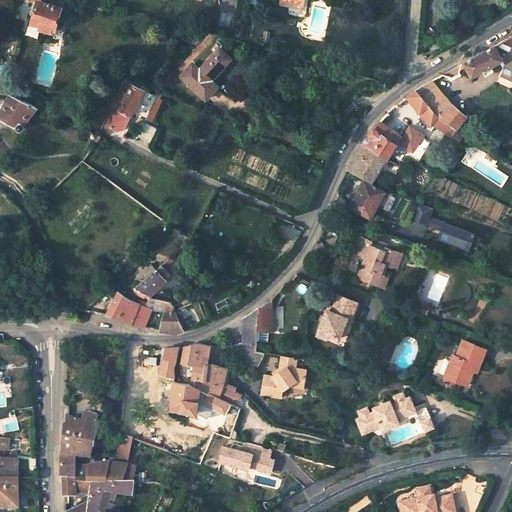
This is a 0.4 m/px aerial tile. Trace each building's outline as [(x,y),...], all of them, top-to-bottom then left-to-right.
[(50,31),(51,28),(54,29),(61,7),(38,0),(33,0),(30,14),(34,15),(31,22),(40,24),(39,28),(50,31)] [(511,33),(505,38),(499,42),(511,48),(511,33)] [(439,47),(435,40),(425,45),(430,53),(439,47)] [(460,65),(468,78),(496,61),(498,60),(500,64),(499,67),(510,72),(511,67),(511,54),(494,45),(482,52),(460,65)] [(221,50),(201,71),(195,65),(183,78),(208,100),(219,88),(212,82),(232,60),(221,50)] [(511,67),(510,72),(499,67),(495,76),(507,81),(510,81),(511,80),(511,67)] [(454,131),(469,117),(453,104),(431,81),(412,91),(403,98),(428,127),(429,125),(448,139),(454,131)] [(123,111),(122,114),(117,111),(113,113),(107,126),(118,131),(125,128),(129,117),(127,116),(129,113),(132,115),(143,90),(128,83),(121,98),(116,108),(123,111)] [(11,95),(0,116),(0,117),(16,123),(16,125),(16,126),(16,127),(17,128),(18,129),(20,129),(21,129),(22,128),(23,126),(23,125),(23,124),(22,123),(37,107),(11,95)] [(380,119),(376,123),(387,130),(389,126),(380,119)] [(145,122),(139,136),(151,142),(158,127),(145,122)] [(354,156),(346,169),(369,182),(383,159),(384,160),(397,138),(387,130),(376,123),(371,128),(360,145),(354,156)] [(361,182),(353,195),(358,198),(365,184),(361,182)] [(353,195),(347,208),(366,218),(373,206),(386,213),(393,200),(365,184),(358,198),(353,195)] [(432,209),(419,204),(412,218),(427,223),(426,226),(436,230),(439,222),(429,218),(432,209)] [(438,239),(469,250),(470,249),(474,237),(475,235),(444,224),(441,231),(438,239)] [(384,247),(382,251),(368,245),(370,242),(357,237),(350,252),(363,257),(354,278),(378,287),(386,266),(389,267),(396,252),(384,247)] [(470,249),(477,251),(481,240),(474,237),(470,249)] [(396,252),(389,267),(395,269),(401,254),(396,252)] [(154,270),(132,289),(148,296),(164,281),(154,270)] [(126,299),(117,293),(110,316),(127,323),(142,328),(151,309),(126,300),(126,299)] [(317,333),(338,340),(345,319),(349,320),(355,302),(335,295),(331,308),(329,314),(324,312),(322,318),(317,333)] [(156,298),(151,309),(163,312),(173,311),(169,301),(156,298)] [(416,313),(419,306),(412,303),(409,310),(416,313)] [(241,343),(252,343),(252,336),(254,336),(254,332),(269,333),(269,332),(269,310),(268,304),(265,304),(262,304),(241,318),(241,343)] [(419,306),(416,313),(423,316),(426,309),(419,306)] [(173,311),(163,312),(157,331),(176,333),(183,331),(173,311)] [(455,389),(457,384),(465,387),(471,371),(468,370),(471,364),(477,366),(483,350),(459,341),(453,357),(449,356),(438,383),(455,389)] [(183,348),(180,364),(191,364),(189,386),(172,383),(170,399),(167,398),(166,409),(192,413),(194,401),(193,401),(195,388),(201,390),(203,384),(207,385),(208,381),(221,385),(223,370),(205,363),(207,346),(199,345),(195,344),(187,345),(183,348)] [(205,363),(223,370),(226,348),(223,348),(207,346),(205,363)] [(165,348),(159,375),(172,377),(171,367),(176,348),(171,348),(165,348)] [(258,388),(269,390),(268,395),(277,397),(278,390),(285,385),(292,380),(300,382),(303,370),(292,368),(294,358),(278,356),(275,372),(269,376),(261,374),(258,388)] [(468,370),(471,371),(474,372),(477,366),(471,364),(468,370)] [(205,392),(217,398),(221,385),(208,381),(207,385),(203,384),(201,390),(205,392)] [(200,404),(223,415),(229,404),(217,398),(205,392),(200,404)] [(398,420),(396,415),(415,408),(410,397),(406,399),(403,392),(393,396),(396,402),(392,404),(390,401),(385,403),(378,406),(372,408),(374,412),(370,414),(368,408),(358,412),(360,418),(356,420),(361,432),(379,424),(381,428),(383,432),(400,424),(398,420)] [(415,408),(396,415),(398,420),(417,412),(415,408)] [(416,413),(425,433),(435,429),(426,408),(416,413)] [(69,455),(90,458),(96,427),(65,417),(64,425),(63,425),(59,453),(69,455)] [(379,424),(361,432),(363,436),(381,428),(379,424)] [(141,433),(138,442),(170,454),(190,462),(194,452),(158,439),(159,435),(148,431),(147,435),(141,433)] [(117,458),(126,460),(130,439),(120,436),(117,458)] [(0,510),(18,509),(16,479),(15,459),(11,459),(10,440),(0,440),(0,510)] [(213,462),(268,474),(272,457),(268,456),(270,448),(244,442),(242,449),(217,443),(213,462)] [(61,456),(60,463),(68,465),(69,455),(59,453),(61,456)] [(104,511),(109,493),(131,496),(132,482),(133,468),(108,463),(87,467),(75,467),(68,465),(60,463),(60,465),(59,478),(62,478),(63,495),(73,497),(74,492),(88,493),(88,500),(83,504),(67,511),(104,511)] [(453,511),(450,496),(434,499),(431,497),(428,497),(426,488),(415,490),(417,498),(405,501),(406,506),(399,507),(400,511),(453,511)]
